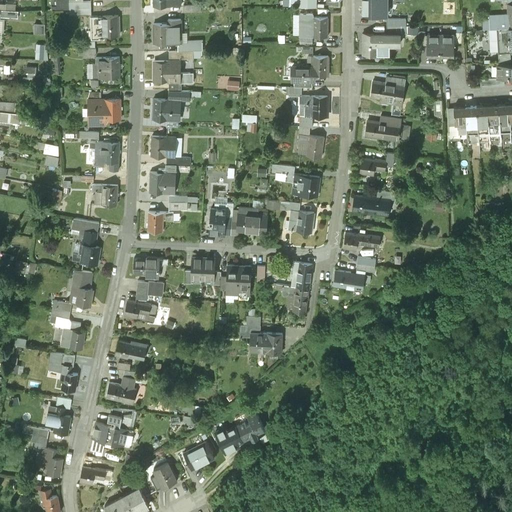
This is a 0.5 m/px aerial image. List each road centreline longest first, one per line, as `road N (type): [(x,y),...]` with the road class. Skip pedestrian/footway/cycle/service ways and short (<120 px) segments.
road 1 (residential): [(67,505),(126,243)]
road 2 (residential): [(126,243),(137,0)]
road 3 (residential): [(320,252),(333,253),(349,65)]
road 4 (residential): [(126,243),(320,252)]
road 5 (residential): [(349,65),(444,68),(456,92),(511,89)]
